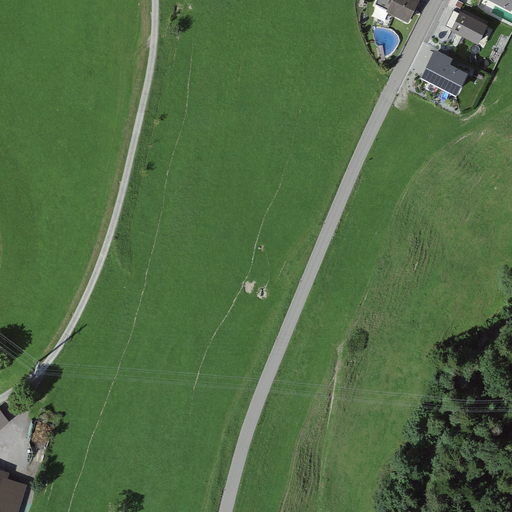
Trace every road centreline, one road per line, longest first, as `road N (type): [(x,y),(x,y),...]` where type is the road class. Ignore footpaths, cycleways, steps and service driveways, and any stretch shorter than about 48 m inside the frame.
road 1 (unclassified): [(415,47),(303,293),(232,511)]
road 2 (track): [(0,402),(73,339),(158,35),(159,0)]
